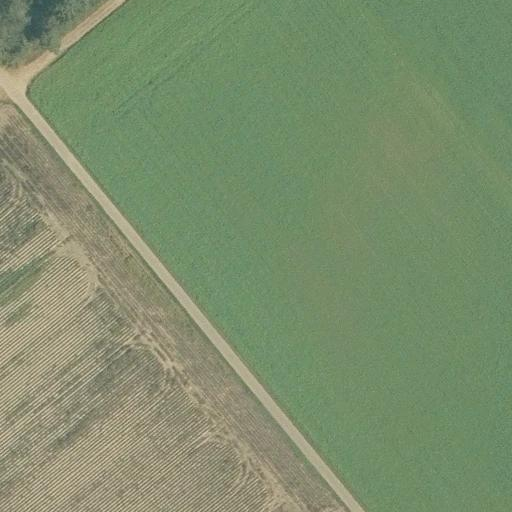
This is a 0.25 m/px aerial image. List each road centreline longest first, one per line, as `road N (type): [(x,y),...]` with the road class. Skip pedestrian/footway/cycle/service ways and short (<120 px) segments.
road 1 (track): [(354,511),(4,84)]
road 2 (track): [(4,84),(108,0)]
